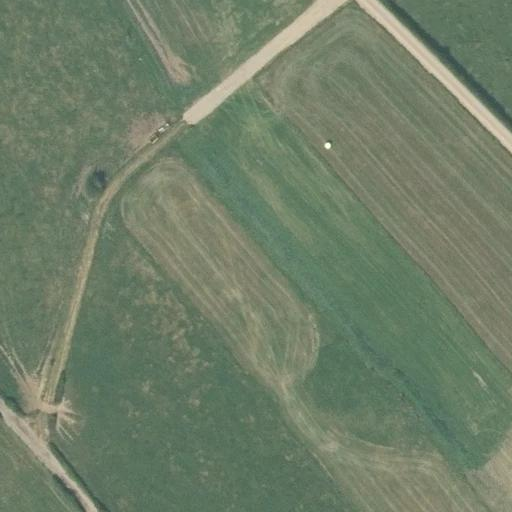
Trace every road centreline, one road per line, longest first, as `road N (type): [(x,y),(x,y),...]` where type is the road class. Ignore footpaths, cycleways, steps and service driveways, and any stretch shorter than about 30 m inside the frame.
road 1 (track): [(28,433),(42,413),(107,188),(337,0)]
road 2 (track): [(511,151),(362,0)]
road 3 (track): [(91,511),(0,402)]
